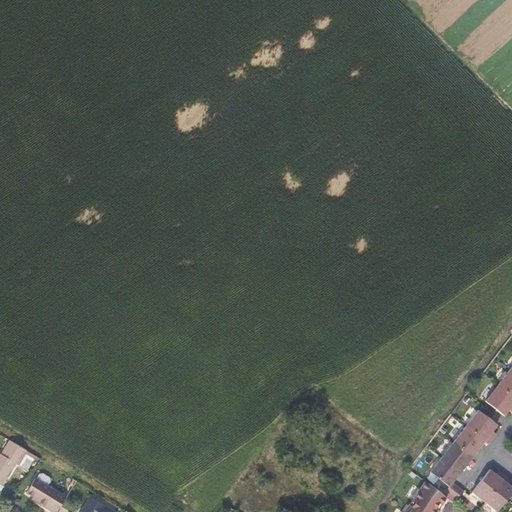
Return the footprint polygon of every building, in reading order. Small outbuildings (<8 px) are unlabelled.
[(511,372),(507,369),(495,384),(511,396),(511,372)] [(511,409),(511,396),(495,384),(483,400),(501,415),(507,409),(510,412),(511,409)] [(476,410),(463,426),(482,441),(485,444),(494,433),(490,430),(495,425),(476,410)] [(475,450),(482,441),(463,426),(451,442),(471,457),(476,451),(475,450)] [(0,453),(0,483),(1,484),(14,464),(16,465),(24,451),(8,441),(0,453)] [(466,463),(471,457),(451,442),(439,457),(458,472),(465,462),(466,463)] [(458,472),(439,457),(428,472),(446,486),(440,494),(445,497),(451,502),(461,490),(450,482),(458,472)] [(497,470),(493,474),(487,469),(470,491),(482,501),(502,475),(497,470)] [(509,479),(502,475),(482,501),(495,511),(511,488),(506,483),(509,479)] [(37,500),(36,503),(50,511),(55,511),(64,497),(33,479),(24,493),(32,497),(37,500)] [(436,509),(445,497),(440,494),(422,481),(399,511),(437,511),(438,511),(436,509)] [(113,511),(86,496),(76,511),(113,511)]
